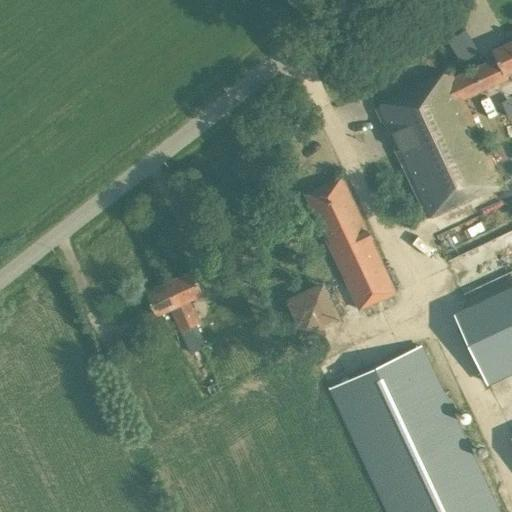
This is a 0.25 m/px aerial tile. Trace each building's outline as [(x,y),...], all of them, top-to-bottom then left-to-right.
[(447,40),(460,62),(479,50),(466,29),(447,40)] [(484,62),(453,76),(464,100),(509,79),(506,73),(511,70),(511,40),(493,49),(496,56),(484,62)] [(503,183),(464,100),(453,76),(451,72),(376,107),(388,132),(392,130),(401,149),(397,151),(412,182),(429,218),(503,183)] [(359,308),(383,296),(395,291),(342,176),(306,192),(323,228),(359,308)] [(486,248),(497,244),(500,251),(511,244),(511,229),(484,243),(486,248)] [(478,246),(450,257),(456,273),(484,262),(478,246)] [(195,308),(191,300),(204,293),(193,268),(170,279),(191,326),(201,321),(195,308)] [(191,326),(170,279),(146,290),(158,315),(170,310),(174,317),(180,331),(191,353),(202,348),(191,326)] [(304,335),(341,318),(323,279),(286,297),(304,335)] [(511,286),(454,313),(487,383),(511,371),(511,286)] [(501,511),(422,344),(329,388),(387,511),(501,511)]
